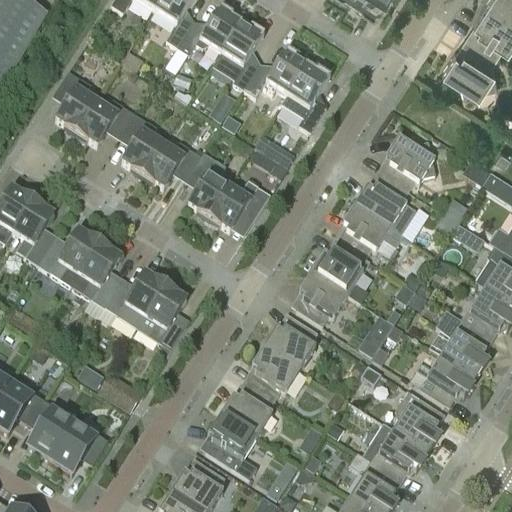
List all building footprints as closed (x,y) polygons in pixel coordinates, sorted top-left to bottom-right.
[(0,0),(0,96),(46,19),(12,0),(0,0)] [(121,19),(131,3),(153,17),(163,0),(116,0),(110,11),(121,19)] [(165,47),(176,54),(192,28),(181,21),(194,0),(163,0),(153,17),(175,31),(165,47)] [(351,0),(351,1),(360,7),(359,8),(372,16),(382,0),(397,0),(398,0),(397,0),(351,0)] [(511,0),(488,0),(484,6),(511,23),(511,0)] [(477,29),(468,43),(495,60),(502,50),(506,53),(511,43),(511,23),(484,6),(472,25),(477,29)] [(204,35),(192,28),(176,54),(188,61),(198,46),(219,59),(240,28),(231,22),(231,21),(218,12),(204,35)] [(231,89),(242,96),(259,71),(248,64),(262,41),(249,32),(249,33),(240,28),(219,59),(241,73),(231,89)] [(495,60),(468,43),(459,57),(454,54),(441,74),(459,86),(462,98),(474,95),(477,97),(480,94),(496,91),(492,75),(493,73),(489,70),(495,60)] [(264,88),(286,102),(306,70),(297,64),(298,63),(285,55),(270,78),(259,71),(242,96),(254,104),(264,88)] [(306,70),(286,102),(280,111),(302,125),(297,132),(309,139),(325,113),(314,106),(329,83),(316,75),(315,76),(306,70)] [(89,92),(67,78),(53,99),(66,107),(54,126),(64,132),(62,134),(70,142),(72,143),(95,107),(84,100),(89,92)] [(220,126),(234,104),(223,96),(209,118),(220,126)] [(111,106),(106,114),(95,107),(72,143),(84,148),(85,146),(95,152),(108,133),(120,141),(133,120),(111,106)] [(120,141),(132,149),(120,168),(130,174),(129,177),(137,184),(139,185),(161,150),(150,142),(155,134),(133,120),(120,141)] [(380,181),(407,198),(413,188),(418,191),(422,184),(434,182),(431,170),(433,166),(430,164),(426,148),(417,150),(414,154),(397,143),(384,163),(389,167),(380,181)] [(178,149),(173,157),(161,150),(139,185),(151,191),(152,189),(162,195),(174,176),(186,184),(200,163),(178,149)] [(503,169),(509,159),(499,153),(493,163),(503,169)] [(282,155),(274,167),(275,168),(286,175),(294,163),(282,155)] [(196,217),(195,219),(205,228),(228,192),(217,185),(224,173),(202,159),(200,163),(186,184),(199,192),(186,211),(196,217)] [(279,185),(286,175),(275,168),(269,178),(279,185)] [(400,208),(407,198),(380,181),(371,195),(366,191),(353,211),(399,241),(415,217),(400,208)] [(489,181),(481,193),(493,201),(501,188),(489,181)] [(205,228),(206,229),(217,233),(218,231),(228,237),(240,218),(253,226),(269,201),(247,187),(239,199),(228,192),(205,228)] [(0,248),(3,250),(11,238),(34,203),(22,197),(21,199),(11,193),(0,209),(0,248)] [(36,203),(34,203),(11,238),(22,245),(14,258),(36,272),(52,246),(40,239),(52,220),(43,213),(44,211),(36,203)] [(441,220),(457,230),(467,215),(451,204),(441,220)] [(402,242),(399,241),(353,211),(341,230),(346,234),(337,248),(364,265),(370,255),(375,258),(382,246),(394,254),(402,242)] [(449,242),(457,230),(441,220),(431,235),(447,245),(449,242)] [(457,230),(449,242),(462,250),(469,238),(457,230)] [(511,231),(511,232),(511,247),(511,249),(509,248),(502,259),(511,265),(511,231)] [(70,293),(77,281),(100,245),(88,240),(87,242),(77,235),(65,254),(52,246),(36,272),(70,293)] [(100,245),(77,281),(70,293),(103,314),(103,313),(119,289),(106,281),(119,262),(109,256),(110,254),(102,246),(100,245)] [(368,268),(364,265),(337,248),(328,262),(322,259),(310,278),(346,302),(359,310),(366,298),(354,290),(368,268)] [(473,288),(482,294),(511,313),(511,265),(502,259),(492,253),(485,264),(488,266),(473,288)] [(416,282),(421,286),(430,272),(421,268),(415,277),(416,282)] [(103,313),(116,322),(136,335),(167,287),(155,282),(153,284),(143,278),(131,297),(119,289),(103,313)] [(331,325),(346,302),(310,278),(297,298),(303,301),(294,315),(320,333),(327,322),(331,325)] [(413,296),(420,286),(409,279),(402,289),(413,296)] [(167,287),(136,335),(147,342),(169,357),(185,332),(173,324),(185,305),(175,298),(177,296),(168,288),(167,287)] [(431,294),(421,287),(415,297),(425,304),(431,294)] [(469,311),(459,326),(486,344),(492,333),(497,337),(500,332),(505,336),(511,325),(511,313),(482,294),(471,312),(469,311)] [(419,316),(425,305),(414,299),(408,309),(419,316)] [(392,316),(385,326),(391,329),(392,331),(399,320),(392,316)] [(450,345),(439,361),(474,384),(487,364),(482,361),(484,357),(479,354),(486,344),(459,326),(444,317),(434,332),(450,345)] [(309,350),(316,339),(289,322),(280,337),(275,333),(262,352),(299,376),(314,352),(309,350)] [(378,322),(356,355),(371,364),(385,341),(392,331),(378,322)] [(392,331),(385,341),(394,347),(397,342),(403,346),(407,340),(401,337),(392,331)] [(284,400),(299,376),(262,352),(250,372),(255,376),(246,390),(273,407),(279,397),(284,400)] [(377,354),(371,365),(379,370),(386,360),(377,354)] [(462,403),(474,384),(439,361),(430,376),(419,370),(407,388),(443,411),(449,401),(454,404),(457,400),(462,403)] [(351,364),(344,376),(357,384),(364,372),(351,364)] [(380,380),(366,371),(359,382),(373,391),(380,380)] [(0,379),(0,401),(10,386),(0,379)] [(139,401),(109,382),(98,399),(128,419),(139,401)] [(10,386),(0,401),(0,436),(6,441),(19,421),(28,427),(26,431),(42,406),(10,386)] [(266,417),(273,407),(246,390),(237,404),(232,400),(219,420),(256,443),(271,420),(266,417)] [(395,429),(391,435),(427,458),(439,439),(434,435),(437,431),(432,428),(438,418),(405,397),(405,398),(394,417),(395,429)] [(332,400),(326,410),(335,415),(341,406),(332,400)] [(42,406),(26,431),(27,432),(29,428),(38,434),(26,453),(48,467),(74,427),(42,406)] [(242,464),(256,443),(219,420),(207,439),(212,443),(203,457),(247,486),(255,473),(242,464)] [(74,427),(48,467),(70,481),(82,462),(92,468),(89,472),(91,472),(107,447),(74,427)] [(331,429),(325,439),(336,445),(342,435),(331,429)] [(381,429),(360,463),(395,486),(402,475),(407,478),(409,474),(414,478),(427,458),(391,435),(381,429)] [(314,450),(320,440),(309,433),(303,443),(314,450)] [(363,480),(348,503),(361,511),(392,511),(396,506),(391,503),(394,499),(389,495),(395,486),(360,463),(354,460),(347,471),(358,478),(360,476),(361,479),(363,480)] [(310,462),(303,473),(313,479),(320,468),(310,462)] [(187,483),(181,479),(169,498),(190,511),(211,511),(221,497),(217,495),(223,485),(196,467),(187,483)] [(264,499),(275,506),(285,490),(275,483),(264,499)] [(190,511),(169,498),(160,511),(190,511)] [(284,503),(278,511),(290,511),(293,508),(284,503)] [(361,511),(348,503),(342,511),(326,511),(324,510),(323,511),(361,511)]
